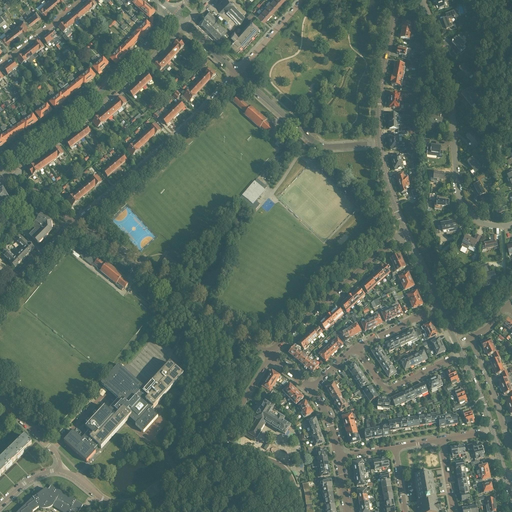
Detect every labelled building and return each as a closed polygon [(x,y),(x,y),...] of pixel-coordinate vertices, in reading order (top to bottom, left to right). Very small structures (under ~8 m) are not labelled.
[(48,10),(54,5),(50,0),(44,5),(48,10)] [(97,5),(92,0),(91,0),(87,4),(88,5),(92,10),(97,5)] [(144,4),(139,0),(134,5),(139,10),(144,4)] [(224,11),(236,23),(244,15),(232,3),(233,2),(230,0),(220,0),(215,5),(223,12),(224,11)] [(270,2),(266,6),(273,12),(277,7),(270,2)] [(144,4),(139,10),(142,12),(140,13),(143,16),(150,8),(144,3),(144,4)] [(48,10),(44,5),(39,9),(44,14),(49,10),(48,10)] [(82,9),(86,14),(89,11),(89,12),(92,10),(88,5),(82,9)] [(272,12),(273,12),(266,6),(265,8),(265,7),(262,10),(269,17),(273,13),(272,12)] [(36,21),(29,13),(27,10),(25,8),(23,9),(28,14),(25,17),(31,24),(36,21)] [(27,10),(29,13),(36,21),(40,17),(36,12),(33,14),(31,11),(29,8),(27,10)] [(150,19),(150,21),(153,21),(153,18),(151,17),(155,13),(150,8),(143,16),(146,18),(147,17),(150,19)] [(86,14),(82,9),(76,14),(80,19),(83,17),(82,17),(86,14)] [(269,17),(262,10),(259,14),(258,16),(264,21),(265,21),(269,17)] [(446,18),(442,19),(446,29),(451,27),(448,20),(454,18),(458,26),(462,25),(459,19),(460,17),(458,16),(459,15),(457,14),(458,12),(456,11),(455,10),(445,14),(446,18)] [(218,19),(209,12),(198,23),(207,31),(217,20),(218,19)] [(80,19),(76,14),(70,19),(74,24),(77,27),(78,27),(77,26),(79,25),(80,24),(79,23),(80,22),(81,21),(80,19)] [(68,29),(74,25),(73,24),(74,24),(70,19),(64,24),(68,29)] [(217,20),(207,31),(220,43),(228,34),(225,31),(227,29),(217,20)] [(19,26),(22,30),(23,31),(28,27),(23,21),(18,25),(19,26)] [(140,26),(147,33),(152,28),(150,26),(152,24),(153,21),(150,21),(149,23),(148,24),(147,22),(144,25),(143,24),(140,26)] [(232,36),(230,38),(232,40),(229,44),(237,51),(240,47),(240,46),(241,44),(244,46),(247,42),(246,41),(248,40),(249,40),(252,36),(251,36),(253,34),(254,35),(258,31),(257,30),(259,28),(252,22),(240,35),(234,31),(231,35),(233,36),(232,37),(232,36)] [(65,35),(67,37),(72,34),(68,29),(64,24),(64,23),(59,28),(65,35)] [(402,27),(401,30),(411,32),(412,25),(403,23),(403,27),(402,27)] [(0,26),(6,35),(10,40),(16,35),(13,31),(12,31),(9,27),(6,30),(5,29),(2,25),(0,26)] [(19,26),(13,31),(16,35),(22,30),(19,26)] [(143,38),(147,33),(140,26),(138,29),(139,30),(137,32),(142,37),(143,38)] [(409,40),(411,32),(401,30),(400,34),(401,35),(400,38),(409,40)] [(52,31),(47,35),(54,43),(56,46),(59,45),(56,42),(58,40),(52,31)] [(142,37),(137,32),(132,37),(138,42),(142,37)] [(10,40),(6,35),(1,38),(6,44),(11,40),(10,40)] [(47,35),(42,39),(47,45),(50,42),(52,45),(54,43),(47,35)] [(65,35),(62,37),(68,43),(70,41),(67,37),(65,35)] [(463,45),(464,44),(466,43),(459,36),(456,38),(452,42),(455,46),(453,49),(457,53),(458,53),(460,51),(461,52),(465,48),(463,45)] [(128,41),(133,46),(138,42),(132,37),(128,41)] [(178,40),(174,45),(180,51),(184,46),(178,40)] [(124,45),(129,50),(133,46),(128,41),(124,45)] [(34,46),(35,46),(39,52),(44,48),(39,42),(34,46)] [(129,50),(124,45),(120,49),(125,54),(129,50)] [(176,55),(180,51),(174,45),(173,47),(170,50),(176,55)] [(33,56),(39,52),(35,46),(28,51),(33,56)] [(397,53),(396,54),(405,56),(407,49),(398,47),(397,50),(396,52),(397,53)] [(126,55),(125,54),(120,49),(117,52),(116,51),(114,53),(121,60),(126,55)] [(170,50),(166,55),(171,60),(176,55),(170,50)] [(28,51),(22,55),(27,61),(33,56),(28,51)] [(121,60),(114,53),(112,56),(113,57),(110,59),(116,65),(121,60)] [(27,68),(24,64),(27,61),(22,55),(17,59),(22,65),(20,66),(23,71),(27,68)] [(167,65),(171,60),(166,55),(162,59),(167,65)] [(97,62),(103,70),(109,65),(103,59),(101,61),(99,60),(97,62)] [(157,64),(163,69),(164,70),(166,69),(167,70),(168,71),(171,68),(170,67),(167,65),(162,59),(159,63),(158,62),(157,64)] [(13,62),(8,66),(14,74),(16,73),(15,70),(17,68),(13,62)] [(98,74),(103,70),(97,62),(94,65),(95,66),(93,68),(98,74)] [(473,76),(471,75),(472,74),(466,68),(469,65),(466,62),(459,69),(462,73),(460,75),(464,79),(466,77),(468,78),(469,77),(470,79),(471,79),(473,77),(473,76)] [(394,71),(403,72),(404,65),(394,63),(394,67),(395,67),(394,71)] [(159,74),(163,69),(157,64),(152,68),(159,74)] [(14,74),(8,66),(4,69),(8,75),(11,73),(13,75),(14,74)] [(204,72),(205,73),(212,79),(216,74),(215,73),(217,70),(213,66),(212,67),(210,69),(208,71),(206,70),(204,72)] [(86,71),(84,74),(90,81),(95,77),(90,70),(87,73),(86,71)] [(403,72),(394,71),(393,78),(401,79),(401,80),(403,80),(405,73),(403,72)] [(212,79),(205,73),(201,78),(207,83),(210,80),(210,81),(212,79)] [(84,86),(90,81),(84,74),(81,76),(82,77),(79,79),(84,85),(84,86)] [(142,79),(147,84),(152,80),(147,74),(142,79)] [(401,79),(393,78),(391,77),(390,82),(392,82),(391,85),(400,87),(400,86),(402,87),(403,84),(401,83),(401,80),(401,79)] [(201,78),(197,83),(202,88),(207,83),(201,78)] [(74,83),(79,89),(84,85),(79,79),(74,83)] [(142,79),(137,83),(142,88),(147,84),(142,79)] [(74,92),(79,89),(74,83),(70,87),(74,92)] [(137,83),(133,87),(138,93),(142,88),(137,83)] [(198,92),(202,88),(197,83),(193,87),(198,92)] [(461,102),(464,105),(469,110),(472,107),(471,107),(474,104),(476,106),(479,103),(472,96),(474,95),(474,94),(475,93),(473,86),(468,88),(465,91),(462,88),(457,93),(460,96),(461,95),(464,99),(461,102)] [(70,96),(74,92),(70,87),(65,90),(70,96)] [(133,97),(138,93),(133,87),(128,92),(133,97)] [(193,87),(188,92),(194,97),(196,96),(195,95),(198,92),(193,87)] [(65,90),(61,94),(65,100),(70,96),(65,90)] [(180,97),(181,98),(186,103),(188,100),(190,102),(194,97),(188,92),(187,90),(180,97)] [(66,101),(65,100),(61,94),(58,96),(57,95),(54,97),(60,105),(66,101)] [(55,109),(60,105),(54,97),(51,100),(52,101),(50,103),(55,109)] [(122,97),(117,101),(122,108),(124,110),(126,108),(124,106),(127,103),(122,97)] [(237,97),(233,102),(244,112),(242,113),(260,128),(261,127),(268,133),(272,128),(265,122),(267,120),(249,105),(248,107),(237,97)] [(117,112),(122,108),(117,101),(115,103),(112,106),(117,112)] [(179,102),(175,107),(180,112),(185,107),(179,102)] [(40,108),(46,116),(52,112),(47,105),(44,107),(43,106),(40,108)] [(112,116),(117,112),(112,106),(107,110),(112,116)] [(175,116),(180,112),(175,107),(170,111),(175,116)] [(40,120),(46,116),(40,108),(38,110),(38,111),(36,113),(40,120)] [(107,120),(112,116),(107,110),(103,114),(107,120)] [(441,111),(432,110),(430,117),(427,123),(435,126),(441,127),(442,119),(436,118),(436,116),(440,117),(441,111)] [(170,111),(166,115),(171,121),(175,116),(170,111)] [(99,116),(97,118),(103,124),(107,120),(103,114),(99,117),(99,116)] [(166,115),(164,114),(160,119),(166,125),(171,121),(166,115)] [(26,118),(32,126),(37,122),(33,115),(30,117),(29,116),(26,118)] [(26,130),(32,126),(26,118),(23,120),(24,121),(21,123),(25,129),(26,130)] [(98,128),(103,124),(97,118),(92,122),(98,128)] [(399,126),(399,122),(388,122),(388,127),(389,127),(389,129),(398,129),(398,132),(408,132),(415,132),(415,131),(411,131),(411,130),(410,129),(408,129),(408,128),(402,129),(399,126)] [(14,124),(20,133),(25,129),(21,123),(18,126),(16,123),(14,124)] [(15,136),(20,133),(14,124),(13,125),(14,126),(13,127),(14,128),(11,130),(15,136)] [(151,129),(156,135),(161,130),(155,124),(151,129)] [(91,133),(86,127),(81,131),(85,137),(91,133)] [(146,133),(151,139),(154,136),(155,136),(156,135),(151,129),(146,133)] [(15,136),(11,130),(6,133),(11,139),(15,136)] [(81,131),(76,135),(80,141),(85,137),(81,131)] [(6,143),(11,139),(6,133),(1,137),(6,143)] [(146,133),(141,137),(146,143),(151,139),(146,133)] [(473,150),(476,148),(477,147),(477,146),(481,143),(471,133),(466,137),(471,142),(470,143),(468,145),(471,148),(473,150)] [(76,135),(71,139),(75,144),(80,141),(76,135)] [(142,147),(146,143),(141,137),(137,141),(142,147)] [(66,143),(70,148),(75,144),(71,139),(66,143)] [(429,140),(422,140),(422,146),(428,146),(427,156),(436,157),(436,158),(441,158),(442,154),(440,153),(440,147),(439,147),(439,145),(436,145),(436,147),(429,146),(429,140)] [(132,145),(137,152),(139,150),(142,147),(137,141),(132,145)] [(400,149),(399,142),(398,142),(390,143),(390,144),(389,145),(390,146),(390,147),(390,150),(400,149)] [(133,156),(137,152),(132,145),(127,150),(133,156)] [(59,147),(54,151),(58,158),(64,154),(59,147)] [(58,158),(54,151),(52,152),(52,153),(49,155),(53,161),(58,158)] [(44,159),(48,165),(53,161),(49,155),(44,159)] [(117,159),(122,165),(127,161),(122,155),(117,159)] [(393,164),(402,162),(401,155),(391,157),(392,161),(392,163),(393,163),(393,164)] [(473,158),(467,162),(473,169),(470,171),(474,176),(477,174),(475,172),(480,168),(473,158)] [(48,165),(44,159),(39,162),(43,168),(48,165)] [(112,163),(117,169),(122,165),(117,159),(112,163)] [(38,172),(43,168),(39,162),(35,165),(35,164),(33,165),(38,172)] [(402,162),(393,164),(393,165),(393,167),(394,167),(395,171),(404,169),(402,162)] [(117,169),(112,163),(108,168),(112,173),(117,169)] [(38,172),(33,165),(28,169),(33,176),(38,172)] [(107,177),(112,173),(108,168),(102,172),(107,177)] [(431,181),(434,182),(436,182),(437,180),(443,180),(444,174),(434,173),(434,175),(431,175),(431,181)] [(102,182),(97,176),(95,174),(90,178),(91,180),(97,186),(102,182)] [(396,176),(398,184),(408,181),(407,178),(404,179),(402,174),(396,176)] [(254,212),(260,205),(256,201),(265,191),(265,190),(267,187),(257,179),(255,182),(254,181),(239,199),(254,212)] [(91,180),(87,184),(92,190),(95,187),(95,188),(97,186),(91,180)] [(411,181),(408,181),(398,184),(402,194),(403,196),(406,195),(405,193),(406,193),(406,192),(407,191),(407,190),(406,190),(405,187),(409,186),(409,185),(412,184),(411,181)] [(474,201),(477,203),(481,199),(488,195),(481,182),(473,186),(478,195),(474,201)] [(82,188),(87,194),(92,190),(87,184),(82,188)] [(87,194),(82,188),(77,192),(82,198),(87,194)] [(0,204),(8,199),(3,190),(0,191),(0,192),(0,193),(0,192),(0,204)] [(82,198),(77,192),(72,196),(77,202),(79,201),(78,201),(82,198)] [(77,202),(72,196),(67,200),(72,207),(77,202)] [(437,204),(435,205),(434,209),(441,210),(442,207),(445,207),(445,206),(448,206),(448,201),(447,201),(447,198),(440,198),(437,198),(437,201),(437,204)] [(35,230),(29,236),(38,245),(48,234),(51,231),(51,227),(50,222),(46,219),(40,215),(34,225),(35,226),(33,228),(35,230)] [(21,222),(16,217),(12,222),(16,226),(21,222)] [(440,225),(438,226),(439,233),(451,230),(451,232),(458,230),(456,223),(452,224),(451,222),(449,222),(448,221),(446,222),(446,223),(440,225)] [(474,250),(475,248),(480,237),(476,235),(474,241),(466,237),(462,244),(461,246),(467,249),(468,247),(469,247),(474,250)] [(6,249),(2,253),(10,261),(9,262),(15,269),(34,249),(28,243),(27,243),(19,236),(15,240),(25,249),(15,259),(6,249)] [(482,248),(482,251),(482,252),(486,251),(486,250),(498,247),(497,241),(496,241),(496,236),(492,236),(492,238),(489,238),(490,243),(484,244),(485,247),(482,248)] [(98,255),(97,256),(96,256),(80,243),(74,251),(92,266),(93,265),(118,286),(119,284),(125,289),(129,284),(122,278),(123,276),(107,263),(98,255)] [(169,252),(161,264),(176,275),(182,266),(177,263),(180,260),(169,252)] [(393,266),(403,261),(401,257),(400,258),(399,255),(390,259),(391,260),(389,260),(391,263),(392,262),(393,266)] [(393,277),(397,275),(396,272),(405,268),(404,266),(405,266),(403,261),(393,266),(395,269),(394,270),(395,272),(392,274),(393,277)] [(488,264),(479,267),(482,281),(486,280),(486,281),(495,279),(494,273),(489,274),(487,268),(488,268),(488,264)] [(379,270),(385,276),(390,272),(384,265),(379,270)] [(465,278),(472,274),(470,269),(463,273),(465,278)] [(375,274),(381,280),(385,276),(379,270),(375,274)] [(370,278),(376,284),(381,280),(375,274),(370,278)] [(399,278),(397,275),(393,277),(393,281),(398,279),(399,281),(400,280),(402,284),(411,280),(409,276),(408,274),(399,278)] [(376,284),(370,278),(366,282),(372,288),(374,291),(376,293),(377,292),(376,290),(375,291),(373,288),(376,284)] [(413,284),(411,280),(402,284),(403,288),(402,288),(403,291),(414,286),(413,284)] [(372,288),(366,282),(361,286),(367,293),(372,288)] [(358,289),(354,293),(360,299),(364,296),(358,289)] [(410,303),(420,298),(418,294),(417,294),(416,292),(406,297),(407,299),(409,299),(410,303)] [(355,303),(360,299),(354,293),(350,297),(355,303)] [(352,306),(355,303),(350,297),(345,301),(351,308),(353,310),(355,308),(352,306)] [(420,298),(410,303),(412,306),(411,307),(412,310),(422,305),(421,302),(422,302),(420,298)] [(347,311),(351,308),(345,301),(341,305),(347,311)] [(392,306),(397,317),(402,314),(397,304),(392,306)] [(391,319),(397,317),(392,306),(387,309),(391,319)] [(333,312),(339,319),(344,315),(337,307),(333,312)] [(386,322),(391,319),(387,309),(381,312),(382,314),(386,322)] [(334,323),(339,319),(333,312),(328,316),(334,323)] [(334,323),(328,316),(324,320),(330,327),(331,328),(333,327),(332,325),(334,323)] [(378,316),(373,319),(376,326),(382,324),(378,316)] [(371,329),(376,326),(373,319),(367,321),(371,329)] [(507,329),(511,322),(507,319),(502,325),(507,329)] [(330,327),(324,320),(319,324),(325,331),(330,327)] [(365,331),(371,329),(367,321),(362,324),(365,331)] [(425,330),(426,333),(435,329),(433,326),(431,323),(421,328),(422,331),(425,330)] [(356,325),(351,328),(355,335),(360,332),(356,325)] [(316,327),(312,331),(318,338),(320,336),(319,335),(322,333),(316,327)] [(350,338),(355,335),(351,328),(349,329),(349,328),(345,330),(346,331),(350,338)] [(436,331),(435,329),(426,333),(428,336),(425,337),(426,338),(423,339),(424,340),(421,341),(422,342),(421,342),(422,344),(428,342),(427,340),(437,335),(436,332),(436,331)] [(316,339),(318,338),(312,331),(307,335),(313,341),(316,339)] [(346,331),(341,334),(345,341),(350,338),(346,331)] [(413,331),(408,334),(411,342),(412,344),(415,342),(415,340),(417,339),(413,331)] [(406,344),(411,342),(408,334),(402,337),(406,344)] [(310,344),(313,341),(307,335),(303,339),(309,346),(311,344),(310,344)] [(400,347),(406,344),(402,337),(397,339),(398,342),(400,347)] [(307,347),(309,346),(303,339),(298,343),(304,349),(307,347)] [(337,339),(333,343),(332,343),(338,349),(342,345),(337,339)] [(395,350),(400,347),(398,342),(397,339),(391,342),(395,350)] [(432,350),(434,349),(443,345),(441,342),(439,339),(430,343),(432,350)] [(484,349),(492,346),(490,343),(492,342),(490,339),(481,343),(484,349)] [(334,353),(338,349),(332,343),(333,343),(331,342),(327,346),(328,347),(334,353)] [(395,350),(391,342),(385,344),(387,347),(388,349),(389,351),(389,352),(395,350)] [(295,345),(288,354),(293,358),(298,351),(301,348),(298,345),(297,347),(295,345)] [(444,348),(443,345),(434,349),(437,355),(445,351),(444,348)] [(498,351),(496,352),(495,349),(494,350),(492,346),(484,349),(484,350),(485,349),(488,356),(493,354),(495,357),(499,355),(498,351)] [(329,357),(334,353),(328,347),(324,351),(327,356),(329,357)] [(375,357),(382,353),(379,347),(372,352),(375,357)] [(301,353),(298,351),(293,358),(298,361),(304,354),(302,352),(301,353)] [(325,361),(329,357),(327,356),(324,351),(319,355),(325,361)] [(423,352),(418,355),(422,362),(427,360),(423,352)] [(375,357),(378,363),(386,358),(382,353),(375,357)] [(298,361),(302,365),(308,358),(306,357),(306,356),(304,354),(298,361)] [(416,365),(422,362),(418,355),(412,357),(416,365)] [(491,362),(493,368),(501,365),(499,362),(500,361),(499,359),(501,358),(499,355),(495,357),(496,360),(491,362)] [(410,368),(416,365),(412,357),(407,360),(410,368)] [(310,361),(308,358),(302,365),(307,369),(313,361),(311,360),(310,361)] [(389,363),(386,358),(378,363),(382,368),(389,363)] [(313,361),(307,369),(312,373),(315,369),(316,369),(318,367),(317,367),(318,365),(316,363),(317,362),(315,360),(314,362),(313,361)] [(405,370),(410,368),(407,360),(401,363),(405,370)] [(136,426),(139,429),(144,433),(147,430),(150,426),(158,418),(153,414),(151,411),(153,409),(183,376),(170,363),(152,383),(143,393),(141,391),(144,388),(141,386),(124,370),(121,368),(118,365),(101,384),(104,387),(118,400),(108,411),(104,407),(85,429),(89,432),(82,440),(79,438),(81,435),(77,431),(75,434),(73,432),(64,442),(78,455),(79,456),(83,459),(87,463),(96,453),(94,452),(98,447),(100,448),(101,449),(129,419),(131,420),(133,422),(135,424),(136,425),(136,426)] [(351,374),(358,369),(355,363),(347,368),(351,374)] [(382,368),(385,373),(392,368),(389,363),(382,368)] [(502,369),(501,365),(493,368),(496,375),(502,373),(503,376),(508,374),(507,370),(505,371),(504,369),(502,369)] [(396,373),(392,368),(385,373),(389,378),(396,373)] [(351,374),(354,378),(361,374),(358,369),(351,374)] [(449,379),(457,375),(455,372),(455,373),(453,370),(451,371),(446,374),(449,379)] [(269,376),(269,377),(275,381),(276,382),(278,379),(280,380),(281,378),(272,372),(270,374),(268,376),(269,376)] [(501,388),(509,385),(511,384),(511,383),(511,382),(511,381),(511,380),(511,379),(511,378),(511,376),(511,375),(511,373),(508,374),(503,376),(504,379),(499,381),(501,388)] [(365,379),(361,374),(354,378),(358,384),(365,379)] [(459,379),(457,375),(449,379),(451,385),(457,382),(458,383),(459,383),(458,380),(459,379)] [(329,393),(330,394),(337,390),(335,386),(338,385),(343,381),(339,376),(336,378),(338,381),(326,388),(328,391),(328,392),(329,393)] [(273,387),(276,382),(275,381),(269,377),(267,379),(266,379),(265,381),(266,381),(265,382),(273,387)] [(439,377),(433,380),(436,388),(442,385),(439,379),(440,379),(439,377)] [(365,379),(358,384),(361,389),(368,384),(365,379)] [(430,391),(436,388),(433,380),(426,383),(430,391)] [(271,390),(273,387),(265,382),(265,383),(264,383),(263,384),(264,385),(262,387),(271,393),(273,391),(271,390)] [(423,384),(418,387),(422,394),(427,392),(423,384)] [(283,392),(287,396),(294,389),(290,385),(283,392)] [(509,385),(501,388),(504,395),(509,393),(510,396),(511,395),(511,389),(511,388),(510,389),(509,385)] [(367,397),(374,392),(371,387),(363,392),(367,397)] [(416,397),(422,394),(418,387),(413,389),(416,397)] [(299,394),(294,389),(287,396),(291,401),(299,394)] [(411,399),(416,397),(413,389),(408,392),(411,399)] [(457,398),(465,395),(464,392),(463,392),(462,389),(459,391),(459,392),(455,393),(453,389),(447,391),(448,392),(449,395),(452,393),(453,396),(456,395),(457,398)] [(340,395),(337,390),(330,394),(330,395),(331,397),(333,400),(340,395)] [(374,392),(367,397),(370,403),(377,398),(374,392)] [(406,401),(411,399),(408,392),(402,394),(406,401)] [(299,394),(291,401),(296,405),(303,398),(299,394)] [(400,404),(406,401),(402,394),(397,397),(400,404)] [(336,405),(344,401),(340,395),(333,400),(335,403),(334,403),(335,405),(336,405)] [(467,399),(465,395),(457,398),(460,404),(464,402),(465,403),(467,402),(466,399),(467,399)] [(395,407),(400,404),(397,397),(391,399),(395,407)] [(346,405),(344,401),(336,405),(337,406),(337,407),(337,408),(338,408),(340,412),(350,406),(349,406),(348,403),(346,405)] [(300,409),(302,412),(310,407),(308,404),(307,404),(305,402),(296,407),(298,410),(300,409)] [(273,408),(265,403),(245,435),(255,442),(264,426),(263,425),(264,423),(285,435),(291,426),(270,413),(273,408)] [(311,409),(310,407),(302,412),(300,413),(304,419),(313,413),(311,410),(311,409)] [(463,415),(464,418),(473,415),(471,412),(470,409),(467,410),(468,411),(466,411),(465,408),(466,408),(465,407),(461,409),(460,409),(460,410),(461,410),(462,415),(463,415)] [(353,414),(342,418),(343,422),(343,423),(344,423),(344,424),(354,421),(353,418),(354,418),(353,414)] [(473,415),(464,418),(467,425),(472,423),(474,423),(473,420),(474,419),(473,415)] [(309,428),(319,425),(318,422),(317,422),(315,418),(304,422),(305,426),(308,425),(309,428)] [(354,421),(344,424),(344,426),(344,427),(345,427),(346,431),(357,427),(359,427),(359,425),(355,426),(354,421)] [(319,427),(319,425),(309,428),(310,432),(303,434),(304,436),(307,435),(308,435),(320,431),(319,428),(319,427)] [(357,427),(346,431),(347,434),(346,434),(347,436),(348,437),(358,434),(357,431),(358,430),(357,427)] [(321,434),(320,431),(308,435),(308,437),(312,436),(313,440),(323,436),(322,434),(321,434)] [(358,434),(348,437),(348,438),(348,440),(349,440),(350,444),(359,442),(364,440),(363,435),(359,436),(358,434)] [(24,436),(13,447),(20,455),(32,444),(24,436)] [(308,451),(314,449),(313,447),(324,443),(323,439),(323,436),(313,440),(314,443),(311,444),(312,447),(308,448),(308,451)] [(472,450),(473,453),(483,450),(482,447),(481,446),(480,443),(474,444),(473,444),(467,446),(468,451),(472,450)] [(457,447),(458,456),(462,456),(466,456),(467,459),(470,459),(469,452),(465,453),(464,446),(460,447),(459,446),(457,447)] [(9,466),(20,455),(13,447),(2,458),(9,466)] [(455,457),(458,456),(457,447),(454,447),(454,448),(450,449),(452,458),(455,457)] [(314,452),(314,449),(308,451),(306,451),(306,454),(313,453),(314,455),(317,455),(317,459),(328,457),(327,454),(326,454),(325,450),(314,452)] [(484,453),(483,450),(473,453),(475,460),(475,462),(471,463),(470,463),(471,466),(475,465),(479,464),(478,461),(476,461),(476,460),(484,458),(483,455),(484,453)] [(315,465),(328,463),(327,460),(328,459),(328,457),(317,459),(318,462),(314,463),(315,465)] [(0,475),(9,466),(2,458),(0,459),(0,475)] [(375,471),(382,470),(380,459),(378,460),(377,461),(373,462),(375,471)] [(383,459),(380,459),(382,470),(389,468),(387,459),(383,460),(383,459)] [(353,470),(362,468),(362,465),(364,465),(363,461),(353,463),(353,464),(352,465),(353,470)] [(455,470),(464,469),(463,462),(455,463),(455,467),(455,468),(455,470)] [(478,470),(479,474),(489,472),(488,468),(487,468),(487,465),(479,467),(476,468),(477,471),(478,470)] [(330,469),(319,471),(320,474),(317,475),(318,478),(330,476),(329,472),(330,471),(330,469)] [(490,476),(489,472),(479,474),(480,478),(479,478),(479,480),(475,481),(475,485),(476,485),(482,483),(481,481),(490,479),(489,476),(490,476)] [(417,501),(418,501),(419,501),(419,500),(421,500),(421,503),(425,502),(425,503),(426,503),(429,503),(429,502),(433,501),(433,498),(434,498),(435,498),(436,498),(437,498),(437,497),(436,497),(432,473),(413,476),(417,500),(417,501)] [(465,475),(457,476),(458,480),(457,480),(457,483),(466,481),(465,475)] [(357,487),(366,485),(367,487),(369,487),(373,486),(372,483),(367,484),(367,482),(365,482),(364,479),(355,480),(355,484),(356,484),(357,487)] [(391,484),(390,481),(381,483),(382,489),(391,488),(390,484),(391,484)] [(476,486),(476,488),(481,487),(482,494),(492,491),(492,489),(493,488),(492,486),(491,486),(491,484),(482,486),(482,483),(476,485),(476,486)] [(33,511),(39,508),(40,508),(41,509),(42,509),(43,509),(44,510),(45,510),(46,510),(47,510),(48,510),(49,509),(50,509),(51,508),(52,508),(53,507),(61,511),(78,511),(83,505),(76,501),(76,500),(51,485),(48,491),(44,489),(43,490),(42,488),(39,490),(40,492),(39,493),(40,494),(37,496),(37,495),(33,498),(18,511),(33,511)] [(437,503),(436,498),(435,498),(434,498),(433,498),(433,501),(429,502),(429,503),(426,503),(425,503),(425,502),(421,503),(421,500),(419,500),(419,501),(418,501),(419,506),(417,507),(417,511),(438,511),(441,511),(440,503),(437,503)] [(488,507),(495,505),(494,501),(493,498),(487,500),(487,503),(488,507)] [(472,507),(469,508),(469,511),(477,511),(476,508),(480,507),(479,501),(476,502),(475,502),(476,505),(472,506),(472,507)]
